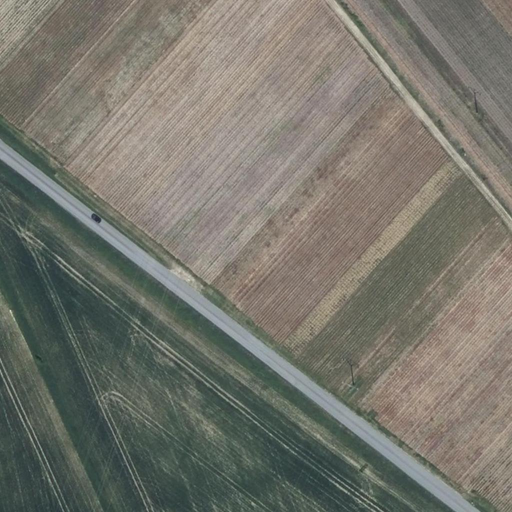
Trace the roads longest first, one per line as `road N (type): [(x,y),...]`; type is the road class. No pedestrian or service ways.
road 1 (tertiary): [(0,141),(470,511)]
road 2 (track): [(329,0),(511,226)]
